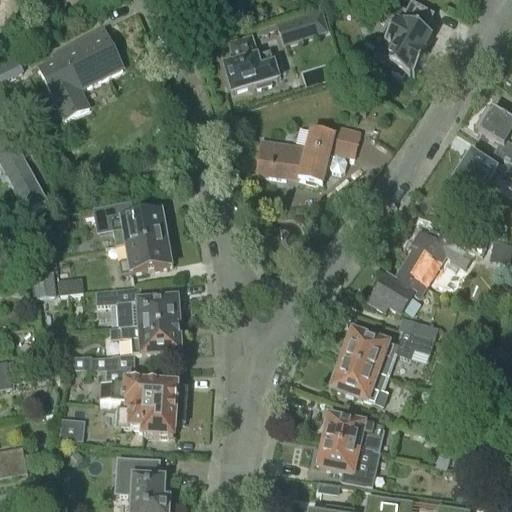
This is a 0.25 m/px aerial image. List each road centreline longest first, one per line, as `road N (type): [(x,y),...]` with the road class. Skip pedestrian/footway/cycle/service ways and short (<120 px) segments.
road 1 (residential): [(257,374),(275,325),(392,186),(506,0)]
road 2 (residential): [(257,374),(174,55),(151,0)]
road 3 (residential): [(231,511),(257,374)]
